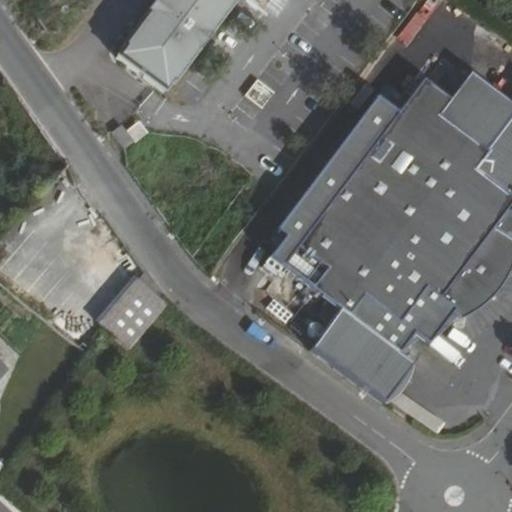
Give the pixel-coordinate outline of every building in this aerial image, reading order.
[(168,0),(148,25),(150,27),(125,59),(127,61),(119,72),(163,105),(171,96),(173,97),(198,64),(199,65),(209,51),(208,50),(246,0),(168,0)] [(419,85),(277,268),(339,316),(309,354),(317,360),(318,357),(324,349),(340,360),(334,368),(332,371),(379,406),(406,368),(392,358),(407,338),(423,349),(449,315),(457,319),(466,315),(485,300),(493,292),(500,281),(505,268),(508,261),(508,252),(511,249),(511,110),(466,76),(444,104),(419,85)] [(246,101),(261,108),(270,90),(255,83),(246,101)] [(121,129),(111,136),(123,152),(145,137),(139,128),(127,137),(121,129)] [(151,322),(164,306),(141,272),(126,292),(151,322)] [(138,338),(151,322),(126,292),(111,310),(138,338)] [(96,329),(124,354),(138,338),(111,310),(96,329)] [(324,349),(318,357),(334,368),(340,360),(324,349)]
